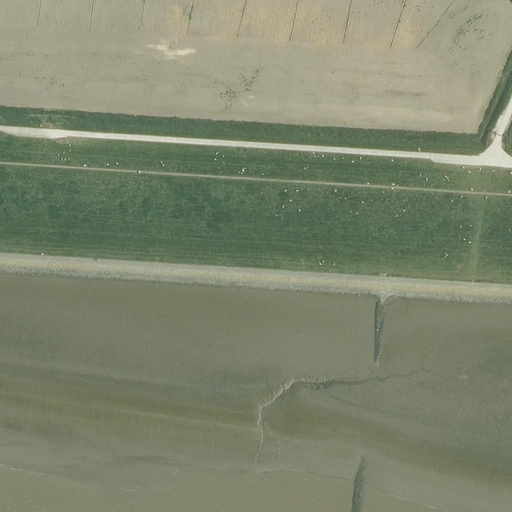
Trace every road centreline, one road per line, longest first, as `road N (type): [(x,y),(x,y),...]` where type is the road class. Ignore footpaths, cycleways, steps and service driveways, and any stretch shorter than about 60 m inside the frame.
road 1 (track): [(0,129),(511,162)]
road 2 (track): [(0,256),(511,288)]
